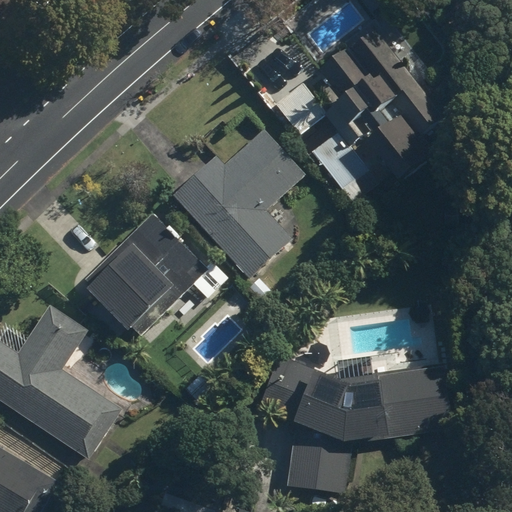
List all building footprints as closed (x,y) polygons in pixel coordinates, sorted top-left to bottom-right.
[(421,137),(445,119),(375,30),(322,71),(330,82),(319,90),(334,109),(325,116),(338,133),(313,152),(353,204),(378,184),(352,150),(365,140),(399,183),(435,155),(421,137)] [(172,197),(248,281),(294,240),(268,211),(306,177),(264,130),(226,164),(218,156),(172,197)] [(134,330),(141,337),(208,272),(153,215),(85,281),(93,289),(89,293),(129,335),(134,330)] [(0,402),(91,462),(124,412),(62,371),(88,333),(50,308),(19,355),(0,343),(0,402)] [(445,367),(338,383),(275,355),(252,404),(295,424),(290,490),(348,495),(352,445),(454,429),(445,367)] [(0,511),(43,511),(59,485),(0,451),(0,511)]
